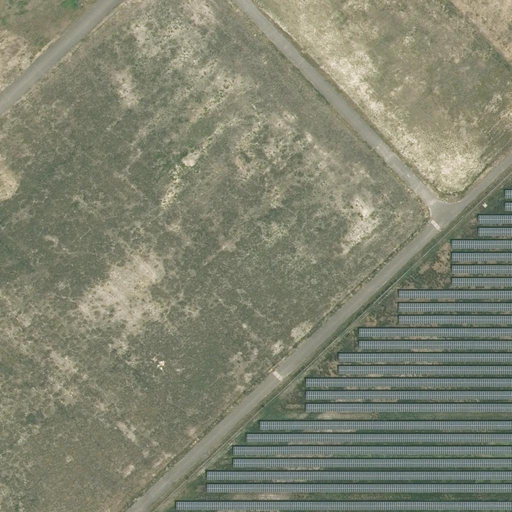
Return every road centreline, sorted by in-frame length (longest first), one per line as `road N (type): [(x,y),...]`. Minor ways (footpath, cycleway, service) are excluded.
road 1 (unknown): [(139,511),(449,215)]
road 2 (unknown): [(245,0),(449,215),(511,156)]
road 3 (unknown): [(105,0),(0,98)]
